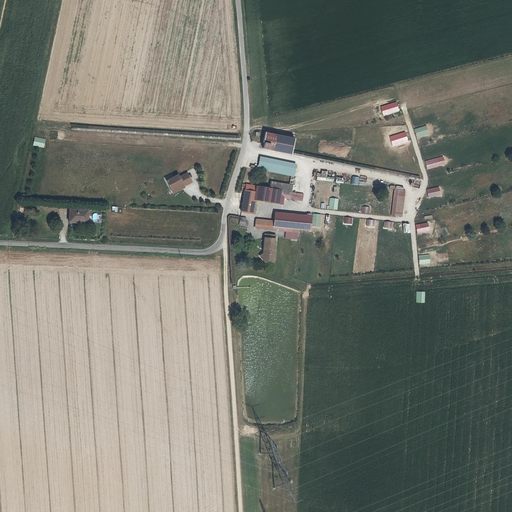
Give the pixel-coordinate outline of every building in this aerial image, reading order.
[(495,106),(483,109),(485,118),(497,114),(495,106)] [(389,134),(407,129),(405,121),(387,126),(389,134)] [(265,132),(261,149),(291,155),(294,138),(265,132)] [(490,149),(501,146),(499,138),(488,140),(490,149)] [(290,171),(253,167),(251,179),(288,183),(290,171)] [(388,169),(387,175),(420,180),(421,174),(388,169)] [(315,171),(315,180),(324,180),(324,171),(315,171)] [(171,180),(160,186),(164,195),(176,190),(177,192),(185,188),(181,179),(173,183),(171,180)] [(432,198),(444,195),(442,186),(430,189),(432,198)] [(176,190),(164,195),(166,198),(177,193),(177,192),(176,190)] [(240,203),(240,208),(252,209),(252,210),(279,213),(279,206),(299,208),(299,201),(287,200),(287,193),(266,191),(265,198),(241,196),(240,203)] [(400,192),(389,191),(388,217),(399,218),(400,192)] [(328,209),(337,210),(338,199),(329,197),(328,209)] [(252,209),(240,208),(238,223),(253,224),(253,220),(250,220),(252,210),(252,209)] [(311,227),(320,227),(320,213),(311,213),(311,227)] [(79,216),(61,215),(60,228),(69,229),(69,227),(79,228),(79,216)] [(296,233),(296,222),(271,222),(270,227),(271,230),(271,232),(296,233)] [(307,222),(296,222),(296,233),(307,233),(307,222)] [(415,224),(416,233),(430,231),(428,222),(415,224)] [(268,230),(254,230),(254,238),(268,238),(268,230)] [(278,267),(278,255),(276,255),(276,242),(267,241),(267,245),(265,245),(266,255),(268,256),(268,259),(263,264),(269,270),(275,270),(278,267)] [(482,254),(493,251),(490,242),(479,245),(482,254)] [(320,285),(321,293),(332,292),(331,284),(320,285)]
